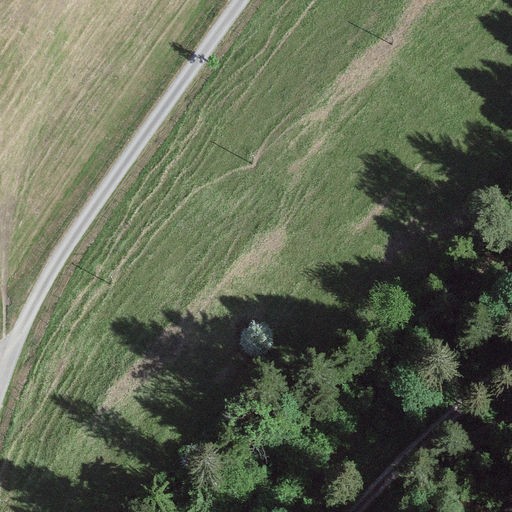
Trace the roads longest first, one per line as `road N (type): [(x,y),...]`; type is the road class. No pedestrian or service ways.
road 1 (unclassified): [(0,388),(61,251),(241,0)]
road 2 (track): [(511,365),(357,511)]
